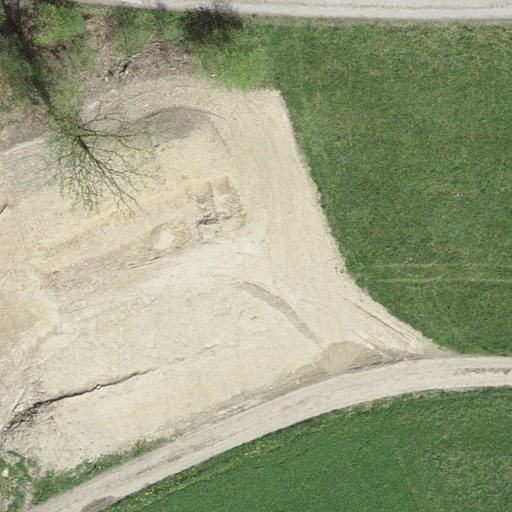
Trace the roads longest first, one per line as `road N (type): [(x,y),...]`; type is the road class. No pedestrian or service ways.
road 1 (track): [(73,511),(380,367),(511,366)]
road 2 (track): [(378,0),(232,0)]
